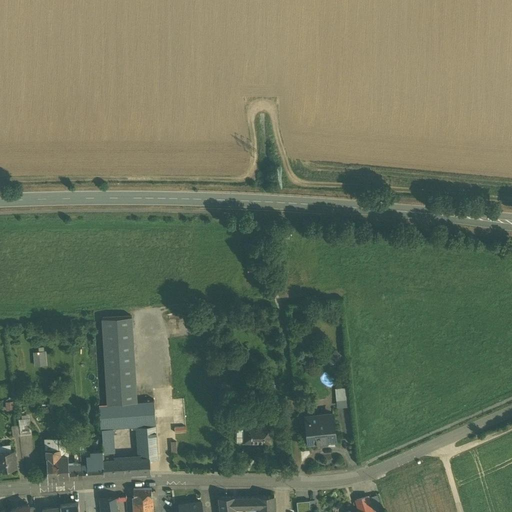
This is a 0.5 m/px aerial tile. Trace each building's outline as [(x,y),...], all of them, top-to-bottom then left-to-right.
[(132,317),(103,319),(108,404),(137,402),(132,317)] [(328,357),(332,362),(340,355),(336,350),(328,357)] [(33,352),(34,366),(47,365),(46,351),(33,352)] [(228,375),(219,376),(221,394),(230,393),(228,375)] [(347,387),(334,388),(335,407),(348,406),(347,387)] [(108,404),(99,405),(101,429),(102,429),(103,452),(114,452),(112,428),(139,426),(140,450),(157,449),(154,401),(137,402),(108,404)] [(333,415),(308,417),(310,443),(336,440),(333,415)] [(243,422),(235,422),(235,430),(241,430),(243,430),(243,422)] [(271,427),(253,426),(253,422),(243,422),(243,430),(243,442),(271,443),(271,427)] [(30,424),(19,425),(20,436),(31,435),(30,424)] [(241,430),(235,430),(235,441),(236,442),(243,442),(243,430),(241,430)] [(79,436),(67,437),(67,446),(79,445),(79,436)] [(59,437),(45,438),(46,450),(67,448),(67,446),(67,437),(59,437)] [(67,448),(46,450),(48,471),(48,479),(59,478),(57,457),(68,456),(67,448)] [(157,449),(140,450),(140,458),(141,462),(138,462),(139,473),(151,472),(150,459),(158,459),(157,449)] [(12,450),(0,451),(0,470),(16,468),(14,450),(12,450)] [(91,454),(80,455),(81,463),(82,476),(104,475),(103,460),(102,450),(90,450),(91,454)] [(114,452),(103,452),(104,460),(103,460),(104,475),(131,473),(130,458),(114,459),(114,452)] [(68,456),(57,457),(59,478),(82,476),(81,463),(68,464),(68,456)] [(140,458),(130,458),(131,473),(139,473),(138,462),(141,462),(140,458)] [(151,489),(141,488),(134,489),(134,500),(152,500),(151,489)] [(259,497),(233,497),(233,496),(219,497),(220,511),(235,511),(235,508),(237,508),(237,507),(245,507),(245,510),(260,509),(260,507),(259,507),(259,497)] [(274,511),(274,496),(260,496),(259,497),(259,507),(260,507),(260,509),(259,511),(274,511)] [(371,511),(367,496),(356,500),(360,511),(362,511),(371,511)] [(116,511),(115,497),(100,499),(101,511),(116,511)] [(151,511),(152,500),(134,500),(134,511),(151,511)] [(310,511),(309,500),(296,501),(297,511),(310,511)] [(202,511),(201,501),(179,504),(180,511),(202,511)]
